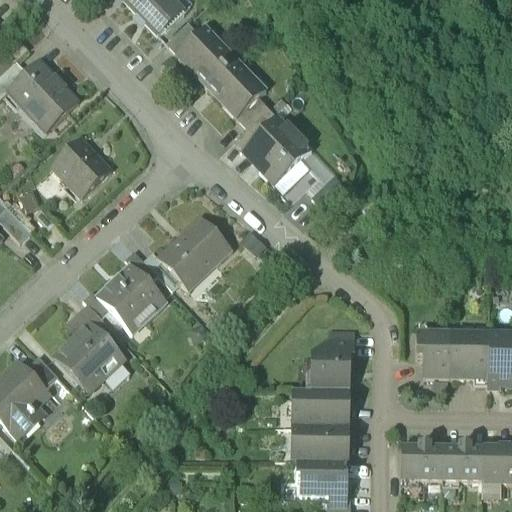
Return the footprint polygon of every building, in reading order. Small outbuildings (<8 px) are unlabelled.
[(171,0),(125,0),(121,4),(155,42),(158,40),(167,31),(185,14),(171,0)] [(197,39),(187,29),(165,50),(175,60),(197,39)] [(235,64),(205,32),(197,39),(175,60),(174,61),(189,76),(191,74),(207,90),(235,64)] [(27,57),(18,49),(5,61),(13,70),(15,68),(27,57)] [(0,63),(0,82),(13,70),(5,61),(3,60),(0,63)] [(265,95),(235,64),(207,90),(222,107),(220,109),(235,124),(257,103),(265,95)] [(25,79),(15,68),(13,70),(0,82),(0,104),(7,98),(6,97),(25,79)] [(47,76),(34,88),(25,79),(6,97),(7,98),(16,108),(21,104),(50,135),(77,109),(47,76)] [(257,103),(235,124),(245,135),(267,114),(257,103)] [(245,135),(234,146),(242,155),(243,154),(275,123),(267,114),(245,135)] [(275,123),(243,154),(262,173),(258,177),(272,192),(298,168),(310,156),(277,122),(275,123)] [(79,146),(51,173),(81,205),(109,178),(79,146)] [(345,192),(310,156),(298,168),(322,192),(309,204),(322,218),(345,192)] [(38,213),(30,220),(47,239),(55,232),(38,213)] [(29,240),(5,215),(0,220),(0,230),(19,250),(29,240)] [(187,240),(159,267),(180,289),(184,293),(212,266),(216,271),(231,257),(199,223),(184,237),(187,240)] [(143,267),(133,257),(124,266),(129,271),(130,271),(142,284),(151,276),(143,267)] [(159,267),(151,259),(143,267),(151,276),(172,298),(180,289),(159,267)] [(142,284),(130,271),(129,271),(96,303),(95,304),(108,317),(131,341),(165,308),(142,284)] [(108,317),(95,304),(96,303),(91,297),(81,306),(87,313),(99,325),(108,317)] [(99,325),(87,313),(77,322),(86,332),(88,331),(95,338),(104,330),(99,325)] [(86,332),(77,322),(64,334),(73,344),(86,332)] [(95,338),(88,331),(86,332),(73,344),(54,363),(83,394),(95,382),(100,388),(123,367),(95,338)] [(449,341),(417,341),(417,365),(423,365),(423,384),(448,385),(449,341)] [(486,344),(471,344),(471,341),(449,341),(448,385),(472,385),(472,393),(486,393),(487,393),(488,343),(486,343),(486,344)] [(511,343),(500,343),(500,348),(489,348),(489,343),(488,343),(487,393),(486,393),(486,396),(499,396),(499,393),(511,393),(511,343)] [(352,349),(327,348),(313,362),(347,363),(347,364),(351,364),(352,349)] [(347,363),(313,362),(312,364),(311,378),(305,384),(305,398),(347,399),(347,364),(347,363)] [(37,364),(24,377),(43,396),(56,384),(37,364)] [(17,369),(0,385),(0,426),(18,446),(37,427),(32,421),(29,417),(46,400),(43,396),(24,377),(17,369)] [(347,399),(305,398),(292,398),(292,434),(346,435),(347,399)] [(346,435),(292,434),(291,470),(295,470),(342,470),(346,470),(346,435)] [(0,444),(0,466),(11,456),(0,444)] [(429,451),(417,451),(417,454),(400,454),(400,488),(440,489),(441,454),(429,454),(429,451)] [(469,455),(470,452),(457,452),(457,455),(441,454),(440,489),(481,489),(481,455),(469,455)] [(510,452),(498,452),(498,455),(481,455),(481,489),(511,489),(511,455),(510,456),(510,452)] [(342,470),(295,470),(295,487),(299,487),(299,502),(328,502),(328,509),(326,509),(325,511),(349,511),(350,501),(346,498),(346,488),(346,485),(342,485),(342,470)]
